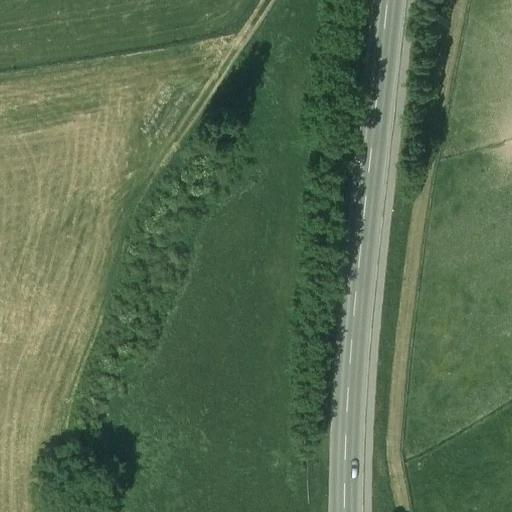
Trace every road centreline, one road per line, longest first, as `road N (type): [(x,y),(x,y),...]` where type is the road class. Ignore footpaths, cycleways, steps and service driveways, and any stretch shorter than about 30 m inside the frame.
road 1 (tertiary): [(345,511),(354,294),(389,0)]
road 2 (track): [(96,234),(128,213),(269,0)]
